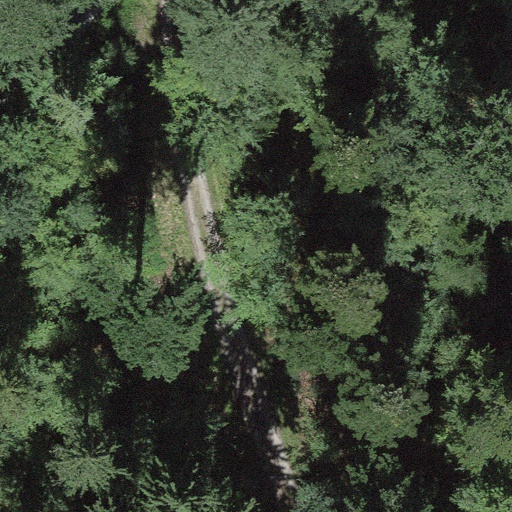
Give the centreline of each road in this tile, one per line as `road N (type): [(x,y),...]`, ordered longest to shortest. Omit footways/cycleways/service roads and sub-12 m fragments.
road 1 (track): [(296,511),(250,404),(133,0)]
road 2 (track): [(129,0),(0,137)]
